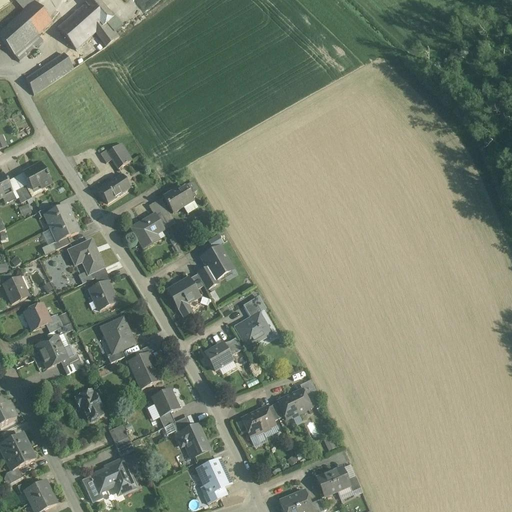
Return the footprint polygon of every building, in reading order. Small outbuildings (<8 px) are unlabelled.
[(31,0),(17,0),(16,2),(25,12),(34,4),(31,0)] [(113,19),(96,0),(90,0),(85,4),(86,5),(80,10),(98,32),(108,23),(113,19)] [(25,12),(0,33),(0,40),(4,45),(14,56),(13,56),(19,63),(43,42),(37,36),(52,23),(35,3),(34,4),(25,12)] [(80,10),(57,30),(76,51),(96,33),(106,48),(119,38),(108,23),(98,32),(80,10)] [(64,55),(26,81),(34,96),(74,69),(64,55)] [(107,153),(107,154),(112,161),(126,151),(121,145),(107,153)] [(106,151),(100,155),(106,165),(112,161),(107,154),(107,153),(106,151)] [(126,151),(112,161),(115,166),(129,156),(126,151)] [(129,156),(115,166),(118,170),(132,161),(129,156)] [(41,165),(23,174),(34,195),(41,191),(51,185),(48,179),(48,178),(47,176),(41,165)] [(3,176),(0,177),(0,201),(12,195),(8,185),(9,185),(7,182),(6,182),(3,176)] [(122,177),(99,192),(108,205),(131,190),(122,177)] [(32,199),(26,187),(20,190),(26,202),(32,199)] [(187,189),(179,193),(178,191),(164,198),(168,205),(166,206),(167,208),(169,207),(173,214),(194,203),(187,189)] [(26,202),(20,190),(14,193),(21,205),(26,202)] [(175,225),(161,201),(155,204),(161,214),(167,224),(169,228),(175,225)] [(161,214),(155,204),(149,208),(154,216),(154,215),(156,217),(161,214)] [(19,209),(23,217),(31,212),(27,205),(19,209)] [(52,208),(38,214),(41,220),(45,218),(55,214),(52,208)] [(55,214),(45,218),(51,231),(73,221),(67,208),(55,214)] [(167,224),(161,214),(156,217),(162,227),(167,224)] [(154,216),(131,230),(143,250),(154,244),(151,238),(160,233),(164,231),(162,227),(156,217),(154,215),(154,216)] [(73,221),(51,231),(57,245),(67,240),(79,235),(73,221)] [(167,224),(162,227),(164,231),(160,233),(164,239),(172,234),(169,228),(167,224)] [(213,248),(223,241),(218,234),(208,241),(213,248)] [(57,245),(53,246),(56,252),(70,245),(67,240),(57,245)] [(94,249),(91,242),(69,253),(75,267),(76,267),(75,265),(81,262),(87,274),(88,277),(91,276),(104,270),(104,269),(97,255),(98,255),(95,248),(94,249)] [(220,249),(201,259),(207,270),(215,282),(233,271),(220,249)] [(7,265),(0,265),(0,274),(8,274),(7,265)] [(104,270),(91,276),(93,281),(95,280),(107,275),(104,269),(104,270)] [(215,282),(207,270),(199,275),(208,290),(217,285),(215,282)] [(87,274),(78,277),(82,286),(93,281),(91,276),(88,277),(87,274)] [(10,275),(0,279),(0,288),(3,287),(13,282),(10,275)] [(107,275),(95,280),(98,287),(106,283),(106,284),(110,282),(107,275)] [(197,276),(189,281),(195,292),(204,287),(197,276)] [(13,282),(3,287),(12,306),(29,298),(20,279),(13,282)] [(188,280),(167,292),(184,320),(192,315),(187,306),(199,299),(195,292),(189,281),(188,280)] [(98,287),(90,291),(100,313),(116,306),(106,284),(106,283),(98,287)] [(266,310),(259,297),(254,300),(261,313),(266,310)] [(254,300),(243,307),(250,319),(259,314),(261,313),(254,300)] [(41,306),(24,314),(33,332),(46,327),(50,325),(48,320),(41,306)] [(250,319),(235,329),(247,349),(271,335),(259,314),(250,319)] [(56,316),(48,320),(50,325),(46,327),(50,335),(57,332),(62,329),(56,316)] [(123,319),(101,330),(113,355),(116,354),(122,352),(135,345),(123,319)] [(62,329),(57,332),(59,338),(74,331),(71,325),(62,329)] [(57,338),(36,348),(41,359),(62,350),(57,338)] [(242,352),(235,340),(229,343),(232,348),(236,355),(242,352)] [(156,345),(143,351),(145,357),(149,355),(159,351),(156,345)] [(223,345),(205,355),(215,373),(233,363),(230,358),(226,351),(223,345)] [(232,348),(226,351),(230,358),(236,355),(232,348)] [(62,350),(41,359),(47,371),(61,364),(68,361),(67,361),(62,350)] [(122,352),(116,354),(113,355),(108,358),(111,365),(125,359),(122,352)] [(145,357),(129,364),(141,391),(161,382),(149,355),(145,357)] [(77,356),(67,361),(68,361),(61,364),(63,370),(80,362),(77,356)] [(63,370),(66,377),(83,369),(80,362),(63,370)] [(311,381),(300,387),(302,392),(302,391),(307,401),(317,395),(311,381)] [(92,391),(74,401),(79,410),(83,408),(86,414),(85,415),(89,423),(95,419),(96,421),(103,418),(99,410),(101,409),(98,404),(99,404),(92,391)] [(171,391),(152,399),(161,418),(162,418),(171,414),(180,410),(171,391)] [(302,392),(290,397),(299,417),(305,414),(306,412),(311,409),(307,401),(302,391),(302,392)] [(290,397),(277,403),(277,404),(284,418),(286,422),(291,419),(293,420),(299,417),(290,397)] [(9,405),(6,406),(5,404),(2,405),(1,402),(0,402),(0,428),(16,420),(9,405)] [(284,418),(277,404),(272,407),(279,420),(284,418)] [(279,420),(272,407),(267,410),(273,423),(279,420)] [(267,410),(266,409),(254,415),(263,435),(269,432),(270,429),(275,427),(273,423),(267,410)] [(171,414),(162,418),(161,418),(160,419),(164,429),(172,425),(175,424),(171,414)] [(254,415),(241,421),(241,422),(246,433),(250,439),(255,437),(257,438),(263,435),(254,415)] [(175,424),(172,425),(177,436),(192,429),(187,418),(175,424)] [(246,433),(241,422),(236,424),(241,435),(246,433)] [(177,436),(176,436),(182,448),(185,447),(192,461),(193,460),(208,453),(210,452),(198,426),(192,429),(177,436)] [(123,427),(109,433),(115,445),(129,439),(123,427)] [(6,444),(0,446),(0,449),(5,460),(28,449),(21,436),(6,444)] [(129,439),(115,445),(120,457),(135,451),(129,439)] [(28,449),(5,460),(11,472),(12,473),(18,470),(35,461),(28,449)] [(208,453),(193,460),(195,465),(211,458),(208,453)] [(211,458),(195,465),(198,471),(213,464),(211,458)] [(122,461),(112,466),(113,468),(92,477),(93,478),(100,494),(101,494),(119,486),(123,495),(135,490),(122,461)] [(198,471),(197,471),(208,495),(209,496),(217,493),(230,487),(219,461),(213,464),(198,471)] [(342,469),(329,475),(337,493),(349,488),(350,488),(347,481),(342,469)] [(18,470),(12,473),(11,472),(5,475),(10,485),(23,479),(18,470)] [(329,475),(316,480),(324,498),(337,493),(329,475)] [(93,478),(82,482),(92,504),(103,499),(101,494),(100,494),(93,478)] [(355,478),(347,481),(350,488),(349,488),(352,493),(360,490),(355,478)] [(29,482),(17,488),(21,495),(25,493),(25,492),(32,489),(29,482)] [(32,489),(25,492),(25,493),(31,504),(50,494),(44,482),(32,489)] [(305,492),(292,498),(297,511),(312,511),(310,505),(305,492)] [(217,493),(209,496),(208,495),(204,498),(207,506),(220,500),(217,493)] [(50,494),(31,504),(34,511),(43,511),(44,511),(56,506),(50,494)] [(297,511),(292,498),(279,503),(282,511),(297,511)] [(322,500),(316,503),(319,511),(324,511),(327,511),(322,500)] [(319,511),(316,503),(310,505),(312,511),(319,511)]
